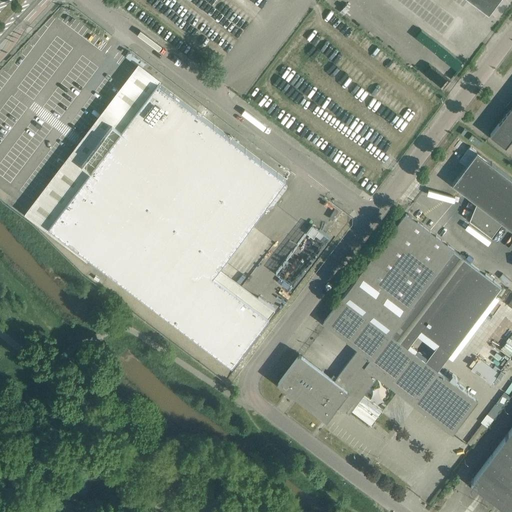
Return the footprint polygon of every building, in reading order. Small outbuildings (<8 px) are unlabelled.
[(472,0),(489,12),(497,0),(472,0)] [(91,170),(49,226),(61,235),(90,257),(232,365),(269,317),(237,293),(213,274),(219,266),(286,179),(159,83),(159,82),(158,82),(122,130),(112,123),(92,150),(82,163),(91,170)] [(511,105),(490,134),(506,146),(511,137),(511,105)] [(466,165),(452,183),(476,202),(469,219),(491,236),(502,221),(511,228),(511,177),(477,151),(466,165)] [(299,353),(277,381),(289,391),(299,398),(325,418),(327,416),(328,415),(337,403),(349,412),(351,410),(372,425),(382,411),(374,405),(369,401),(362,396),(377,376),(413,403),(453,433),(453,432),(478,400),(444,374),(438,370),(426,360),(409,347),(391,333),(403,316),(454,250),(406,213),(324,322),(326,324),(358,348),(335,379),(303,354),(299,352),(299,353)] [(312,224),(306,232),(314,237),(315,235),(319,229),(312,224)] [(472,264),(422,330),(439,343),(451,352),(501,286),(472,264)] [(472,368),(491,383),(498,373),(479,358),(472,368)] [(483,418),(488,422),(510,398),(505,394),(483,418)] [(511,511),(511,427),(492,454),(471,481),(511,511)]
